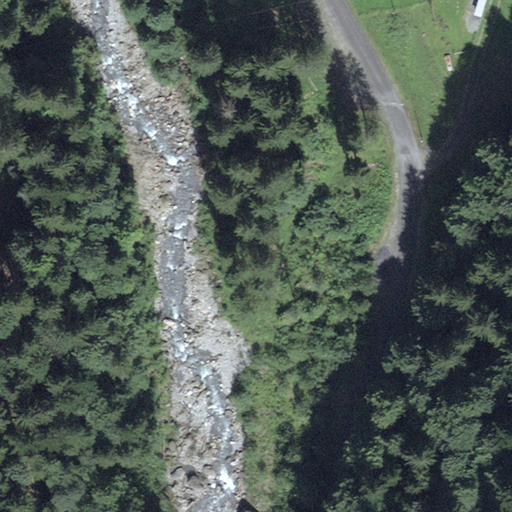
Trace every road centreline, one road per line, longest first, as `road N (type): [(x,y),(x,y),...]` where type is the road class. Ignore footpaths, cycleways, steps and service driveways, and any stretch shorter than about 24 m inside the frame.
road 1 (track): [(338,0),(410,167),(399,284),(328,511)]
road 2 (track): [(410,167),(450,143),(494,0)]
